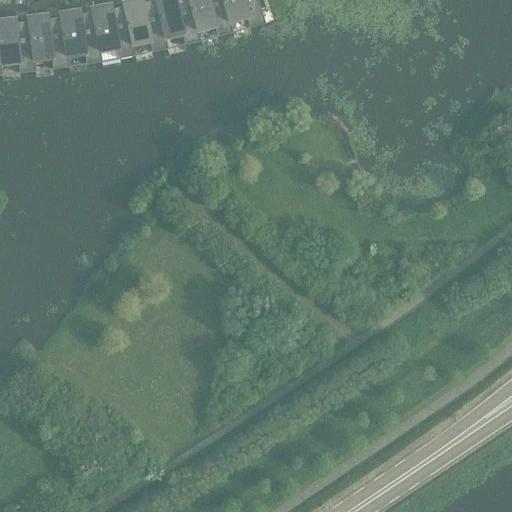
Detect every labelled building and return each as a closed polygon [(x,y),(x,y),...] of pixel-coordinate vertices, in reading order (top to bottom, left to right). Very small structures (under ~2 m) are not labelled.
[(107,0),(109,5),(92,8),(91,9),(99,51),(116,48),(119,60),(135,57),(132,45),(131,45),(123,3),(122,0),(107,0)] [(135,0),(123,3),(131,45),(132,45),(149,42),(152,53),(168,50),(165,39),(164,39),(154,0),(135,0)] [(154,0),(164,39),(165,39),(182,35),(184,46),(200,42),(197,31),(196,31),(188,0),(154,0)] [(188,0),(196,31),(197,31),(214,26),(217,38),(233,34),(229,23),(222,0),(188,0)] [(222,0),(229,23),(246,18),(249,29),(265,24),(260,10),(265,9),(265,10),(266,9),(263,0),(222,0)] [(77,11),(60,13),(59,14),(66,57),(67,57),(84,54),(86,66),(102,63),(99,51),(91,9),(92,8),(91,2),(76,4),(77,11)] [(45,15),(28,18),(27,18),(33,61),(34,61),(51,59),(52,70),(69,68),(67,57),(66,57),(59,14),(60,13),(59,7),(44,9),(45,15)] [(13,19),(0,20),(0,64),(1,64),(18,63),(19,74),(35,73),(34,61),(33,61),(27,18),(28,18),(27,11),(12,13),(13,19)]
